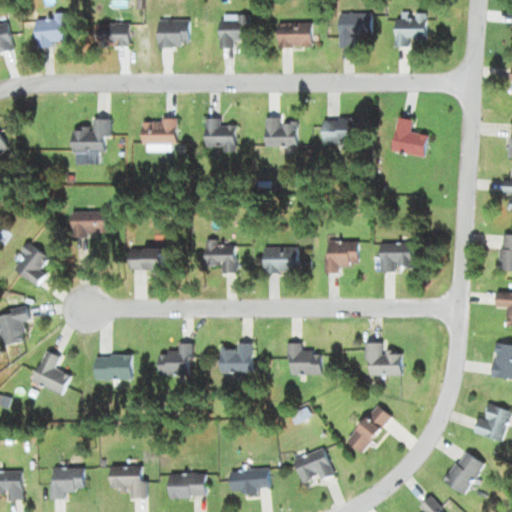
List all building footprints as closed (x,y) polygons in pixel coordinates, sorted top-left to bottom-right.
[(337,49),(352,49),(352,36),(370,36),(370,13),(337,13),(337,49)] [(68,14),(53,14),(53,20),(34,21),(35,46),(69,45),(68,14)] [(393,45),(425,45),(425,15),(393,15),(393,45)] [(232,49),(232,41),(246,41),(246,17),(217,17),(217,49),(232,49)] [(188,21),(156,21),(156,48),(188,48),(188,21)] [(0,49),(1,53),(13,51),(8,23),(0,24),(0,49)] [(309,48),(309,24),(275,24),(275,48),(309,48)] [(128,25),(93,25),(93,48),(128,48),(128,25)] [(423,159),(427,137),(409,133),(411,122),(397,118),(389,152),(423,159)] [(71,130),(72,154),(86,153),(86,164),(98,164),(98,153),(104,153),(103,138),(109,138),(109,120),(92,120),(92,130),(71,130)] [(233,127),(219,127),(219,120),(202,120),(202,150),(233,150),(233,127)] [(295,147),(295,120),(262,120),(262,147),(295,147)] [(320,144),(358,144),(358,120),(320,120),(320,144)] [(139,145),(175,145),(175,121),(139,121),(139,145)] [(0,154),(8,149),(0,136),(0,154)] [(508,212),(511,212),(511,182),(502,181),(501,195),(509,196),(508,212)] [(105,237),(105,213),(70,213),(70,237),(105,237)] [(511,236),(498,236),(498,272),(511,272),(511,236)] [(203,266),(220,266),(220,274),(234,274),(234,245),(218,245),(218,240),(203,240),(203,266)] [(337,274),(337,265),(358,265),(358,242),(325,242),(325,274),(337,274)] [(379,272),(411,272),(411,244),(379,244),(379,272)] [(41,272),(50,259),(29,245),(12,270),(36,287),(45,274),(41,272)] [(297,248),(262,248),(262,273),(297,273),(297,248)] [(128,250),(128,272),(162,272),(162,250),(128,250)] [(511,294),(494,293),(494,308),(506,308),(506,327),(511,327),(511,294)] [(21,323),(29,321),(27,309),(0,314),(0,333),(3,347),(25,342),(21,323)] [(219,374),(251,374),(251,344),(236,344),(236,348),(219,348),(219,374)] [(320,354),(301,354),(301,344),(287,344),(287,375),(320,375),(320,354)] [(383,344),(364,344),(364,378),(401,378),(401,354),(383,354),(383,344)] [(156,354),(157,375),(191,375),(191,345),(176,345),(177,353),(156,354)] [(511,380),(511,346),(494,345),(490,378),(511,380)] [(30,384),(61,397),(69,377),(53,370),(59,358),(44,351),(30,384)] [(131,356),(92,356),(92,381),(131,381),(131,356)] [(344,441),(358,454),(391,421),(378,407),(344,441)] [(475,419),(472,436),(504,442),(509,410),(486,407),(483,421),(475,419)] [(292,461),(301,486),(317,479),(318,482),(333,477),(322,449),(292,461)] [(484,467),(465,452),(442,482),(461,497),(484,467)] [(128,501),(145,501),(144,467),(107,468),(108,492),(128,491),(128,501)] [(82,492),(82,469),(49,469),(49,502),(63,502),(63,492),(82,492)] [(257,494),(257,490),(269,490),(268,471),(228,472),(229,496),(257,494)] [(21,472),(0,472),(0,494),(5,495),(5,502),(21,502),(21,472)] [(166,476),(166,499),(205,499),(205,476),(166,476)]
